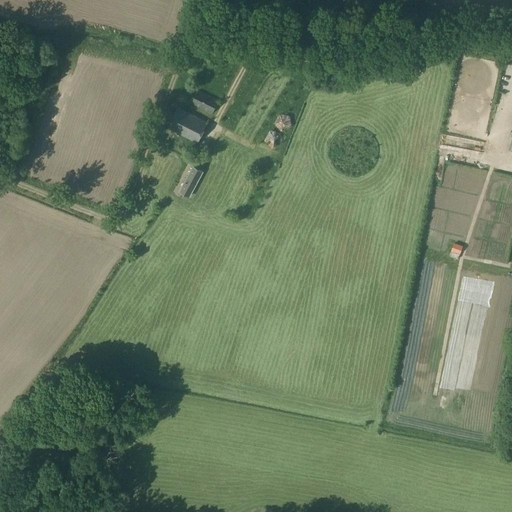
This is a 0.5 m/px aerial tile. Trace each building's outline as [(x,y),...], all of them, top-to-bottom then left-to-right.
[(193,86),(181,107),(210,123),(221,101),(193,86)] [(178,105),(166,120),(191,141),(204,126),(178,105)] [(277,117),(280,125),(285,123),(282,115),(277,117)] [(279,142),(280,130),(265,128),(264,145),(269,145),(269,142),(279,142)] [(179,155),(185,143),(169,136),(163,148),(179,155)] [(190,197),(203,171),(193,166),(179,191),(190,197)] [(253,170),(233,216),(242,220),(262,174),(253,170)] [(448,250),(458,251),(459,243),(449,241),(448,250)]
